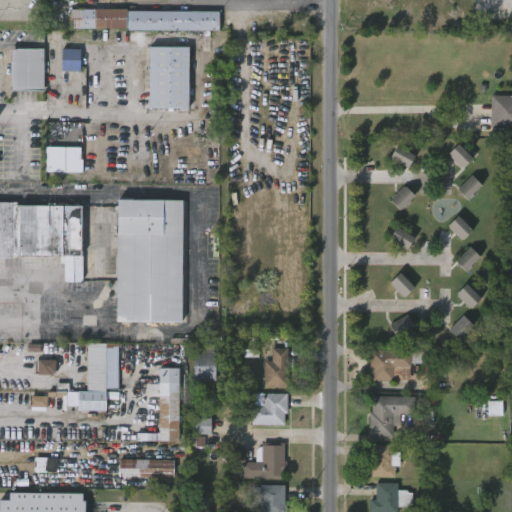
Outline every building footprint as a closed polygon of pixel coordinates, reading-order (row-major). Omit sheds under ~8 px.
[(124,8),(124,11),(216,10),(216,29),(125,30),(125,28),(67,28),(67,8),(124,8)] [(188,109),(148,108),(149,47),(189,47),(188,109)] [(77,70),(59,70),(59,48),(77,48),(77,70)] [(15,91),(12,91),(12,49),(44,49),(44,91),(15,91)] [(511,127),(511,96),(491,95),(490,127),(511,127)] [(448,155),(462,169),(473,158),(458,144),(448,155)] [(415,156),(397,146),(390,159),(408,168),(415,156)] [(46,172),(81,173),(82,148),(46,147),(46,172)] [(482,186),(472,175),(456,189),(467,200),(482,186)] [(415,196),(405,185),(389,200),(400,211),(415,196)] [(183,200),(183,323),(117,323),(117,199),(183,200)] [(0,203),(18,203),(18,205),(83,206),(82,257),(86,257),(85,283),(66,283),(66,265),(62,265),(62,257),(13,256),(13,260),(0,259),(0,203)] [(472,230),(458,216),(448,226),(462,241),(472,230)] [(408,250),(407,252),(389,241),(397,228),(415,239),(408,250)] [(465,272),(480,257),(470,247),(455,261),(465,272)] [(390,283),(404,298),(414,287),(399,273),(390,283)] [(481,298),(466,284),(456,295),(471,309),(481,298)] [(448,330),(458,340),(473,326),(463,315),(448,330)] [(390,323),(397,340),(415,332),(409,316),(390,323)] [(106,387),(106,410),(78,410),(78,405),(67,405),(67,390),(87,390),(88,342),(119,342),(118,387),(106,387)] [(214,344),(214,353),(216,353),(216,381),(194,381),(194,353),(196,353),(196,344),(214,344)] [(285,388),(262,388),(262,360),(270,361),(270,348),(286,348),(285,388)] [(409,363),(408,379),(370,381),(370,374),(368,374),(368,350),(432,351),(432,364),(409,363)] [(55,360),(38,360),(38,375),(56,375),(55,360)] [(179,440),(136,440),(136,432),(158,432),(159,367),(179,367),(179,440)] [(287,405),(287,413),(284,413),(284,424),(252,424),(252,407),(249,407),(249,392),(287,393),(287,405)] [(415,396),(414,413),(400,413),(400,425),(393,425),(393,436),(368,436),(370,395),(415,396)] [(47,407),(47,397),(30,396),(30,406),(47,407)] [(502,402),(488,402),(488,414),(502,415),(502,402)] [(195,434),(211,435),(211,419),(195,418),(195,434)] [(282,443),(282,461),(284,461),(284,473),(282,473),(282,479),(240,478),(240,462),(254,462),(254,451),(260,446),(260,442),(282,443)] [(399,452),(398,470),(393,470),(393,478),(366,477),(367,453),(369,453),(369,445),(390,445),(389,452),(399,452)] [(56,471),(34,470),(34,456),(57,456),(56,471)] [(174,477),(118,476),(118,459),(174,459),(174,477)] [(396,483),(396,490),(406,490),(406,493),(410,493),(410,506),(406,506),(405,508),(395,508),(395,511),(367,511),(367,500),(374,500),(374,483),(396,483)] [(285,499),(285,511),(260,511),(260,503),(252,503),(253,487),(260,488),(260,485),(285,485),(285,499)] [(84,511),(84,494),(9,493),(9,501),(0,500),(0,511),(84,511)]
